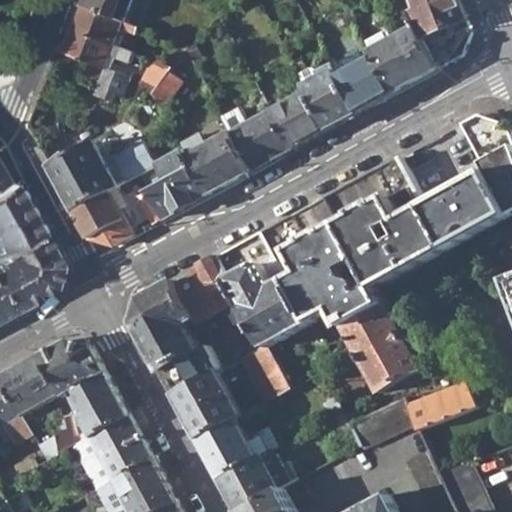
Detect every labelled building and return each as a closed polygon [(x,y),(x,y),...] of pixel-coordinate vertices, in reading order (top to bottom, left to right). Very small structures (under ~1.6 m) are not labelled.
[(89,0),(88,5),(129,22),(137,0),(89,0)] [(404,0),(421,27),(428,38),(443,67),(466,54),(475,34),(462,0),(404,0)] [(79,29),(118,44),(124,28),(140,34),(143,27),(129,22),(88,5),(79,29)] [(398,39),(420,80),(443,67),(428,38),(421,27),(398,39)] [(70,53),(109,68),(118,44),(79,29),(70,53)] [(378,56),(397,92),(420,80),(398,39),(375,52),(378,56)] [(335,65),(361,112),(397,92),(378,56),(367,62),(361,51),(335,65)] [(151,85),(156,94),(174,71),(177,67),(155,58),(146,83),(151,85)] [(313,91),(333,128),(361,112),(335,65),(334,64),(320,70),(324,79),(310,86),(313,91)] [(117,93),(128,97),(134,78),(109,68),(99,94),(115,100),(117,93)] [(156,94),(164,109),(186,81),(174,71),(156,94)] [(145,82),(134,78),(128,97),(138,101),(145,82)] [(275,111),(295,148),(333,128),(313,91),(275,111)] [(236,133),(256,169),(295,148),(275,111),(236,133)] [(491,172),(511,211),(511,131),(509,124),(480,115),(464,124),(491,172)] [(191,157),(211,194),(256,169),(236,133),(191,157)] [(54,166),(79,211),(111,193),(113,192),(122,187),(123,187),(98,142),(54,166)] [(166,216),(167,218),(211,194),(191,157),(187,150),(164,163),(172,178),(164,182),(166,185),(153,192),(166,216)] [(330,198),(380,287),(382,286),(454,247),(430,203),(404,157),(330,198)] [(430,203),(454,247),(508,218),(511,214),(511,211),(491,172),(430,203)] [(0,310),(42,288),(49,264),(48,262),(0,177),(0,310)] [(122,187),(113,192),(124,211),(133,206),(122,187)] [(94,238),(117,246),(137,235),(124,211),(113,192),(111,193),(79,211),(94,238)] [(141,199),(154,222),(166,216),(153,192),(141,199)] [(266,233),(282,259),(293,253),(305,274),(293,280),(316,322),(339,309),(385,392),(428,367),(421,354),(426,350),(422,342),(416,346),(382,286),(380,287),(330,198),(266,233)] [(270,344),(271,347),(316,322),(293,280),(282,259),(266,233),(222,257),(254,316),(270,344)] [(203,273),(181,285),(201,320),(202,323),(231,307),(241,324),(254,316),(222,257),(201,268),(203,273)] [(434,285),(447,306),(462,300),(448,276),(434,285)] [(192,324),(201,320),(181,285),(179,280),(149,297),(139,322),(167,372),(206,350),(192,324)] [(419,293),(431,312),(447,306),(434,285),(419,293)] [(68,394),(74,391),(111,372),(97,346),(71,339),(45,353),(65,388),(68,394)] [(244,358),(268,403),(294,389),(271,347),(270,344),(244,358)] [(334,353),(339,364),(355,355),(349,344),(334,353)] [(6,375),(32,422),(39,418),(35,411),(60,398),(65,388),(45,353),(6,375)] [(179,394),(203,438),(238,419),(246,415),(222,371),(190,388),(179,394)] [(86,431),(90,438),(95,436),(134,414),(133,412),(111,372),(74,391),(83,411),(91,428),(86,431)] [(472,380),(487,405),(499,400),(488,374),(472,380)] [(0,378),(0,436),(3,434),(7,441),(17,436),(21,443),(39,433),(32,422),(6,375),(0,378)] [(179,394),(190,388),(185,378),(174,384),(179,394)] [(420,425),(423,431),(487,405),(472,380),(411,406),(420,425)] [(354,425),(367,451),(420,425),(411,406),(408,399),(354,425)] [(134,414),(95,436),(90,438),(82,443),(78,445),(103,489),(119,480),(159,459),(134,414)] [(203,438),(225,478),(260,459),(238,419),(203,438)] [(45,442),(53,458),(66,452),(60,434),(45,442)] [(278,449),(265,456),(268,461),(281,454),(278,449)] [(433,452),(413,461),(435,511),(460,511),(444,476),(433,452)] [(260,459),(225,478),(242,511),(282,490),(285,488),(302,479),(292,460),(286,464),(281,454),(268,461),(265,456),(260,459)] [(37,456),(5,473),(10,482),(42,465),(37,456)] [(119,480),(103,489),(114,511),(164,511),(183,502),(160,461),(159,459),(119,480)] [(495,511),(475,464),(444,476),(460,511),(495,511)] [(242,511),(402,511),(393,493),(358,511),(298,511),(285,488),(282,490),(242,511)] [(187,511),(183,502),(164,511),(187,511)]
